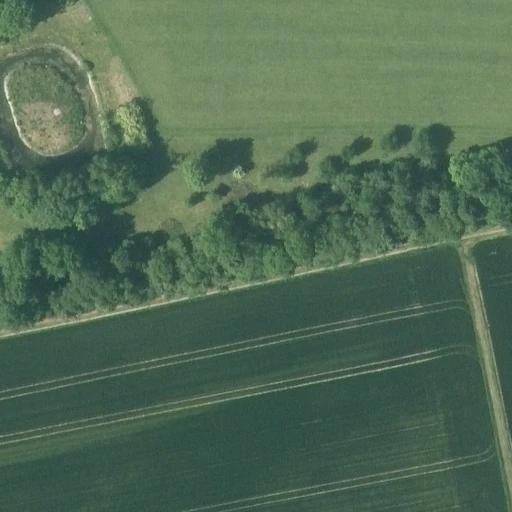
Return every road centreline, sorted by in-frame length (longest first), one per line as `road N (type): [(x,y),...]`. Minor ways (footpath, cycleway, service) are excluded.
road 1 (track): [(0,347),(511,242)]
road 2 (track): [(480,248),(511,435)]
